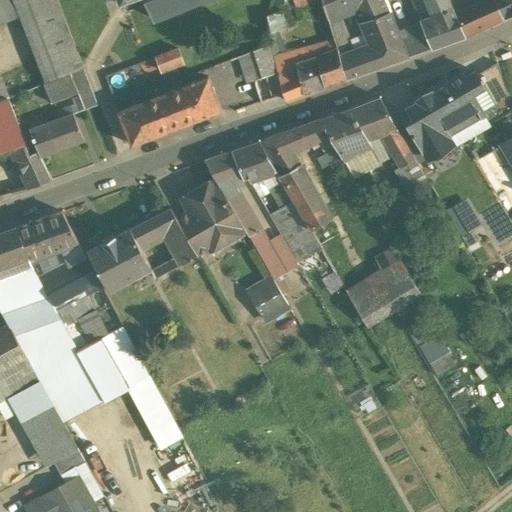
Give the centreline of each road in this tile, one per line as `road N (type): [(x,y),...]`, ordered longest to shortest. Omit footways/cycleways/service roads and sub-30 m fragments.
road 1 (residential): [(511,30),(129,170)]
road 2 (residential): [(129,170),(91,65),(118,15)]
road 3 (residential): [(129,170),(0,220)]
